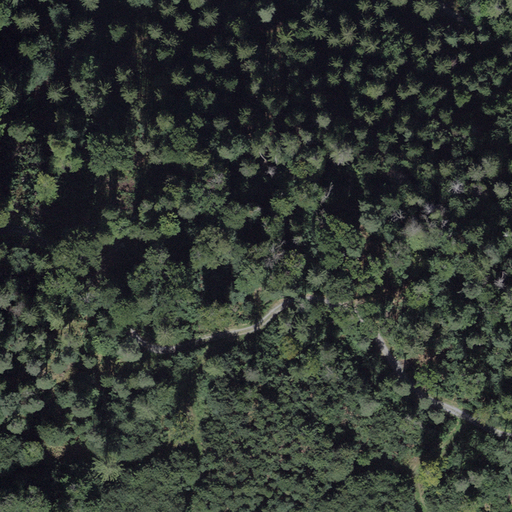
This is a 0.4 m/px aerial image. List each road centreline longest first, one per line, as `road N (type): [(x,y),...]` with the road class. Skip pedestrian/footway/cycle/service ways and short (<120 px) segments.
road 1 (track): [(0,228),(29,231),(73,253),(132,333),(160,349),(250,329),(289,301),(335,303),(367,324),(414,392),(511,435)]
road 2 (track): [(250,329),(201,361),(172,449),(154,464),(106,477),(100,511)]
